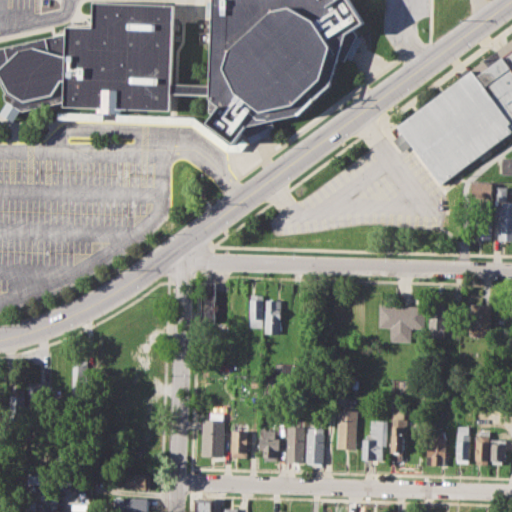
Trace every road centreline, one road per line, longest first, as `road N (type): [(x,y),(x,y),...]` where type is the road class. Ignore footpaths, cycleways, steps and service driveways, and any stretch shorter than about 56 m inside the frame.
road 1 (secondary): [(0,346),(127,290),(511,5)]
road 2 (residential): [(175,480),(511,490)]
road 3 (residential): [(179,253),(511,270)]
road 4 (residential): [(179,253),(174,511)]
